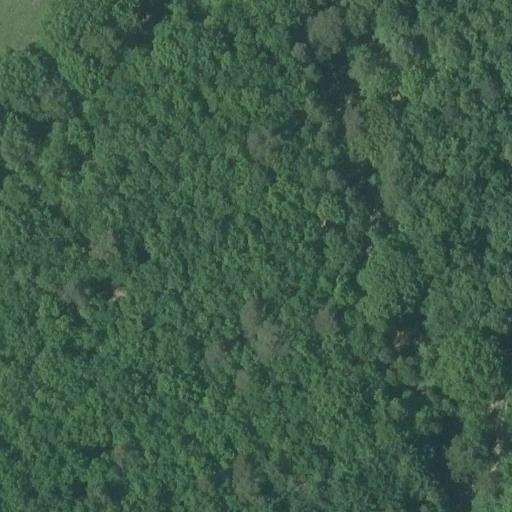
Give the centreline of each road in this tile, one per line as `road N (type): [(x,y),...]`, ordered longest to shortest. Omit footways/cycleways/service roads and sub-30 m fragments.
road 1 (track): [(133,0),(0,150)]
road 2 (track): [(511,417),(509,436),(451,502),(429,511)]
